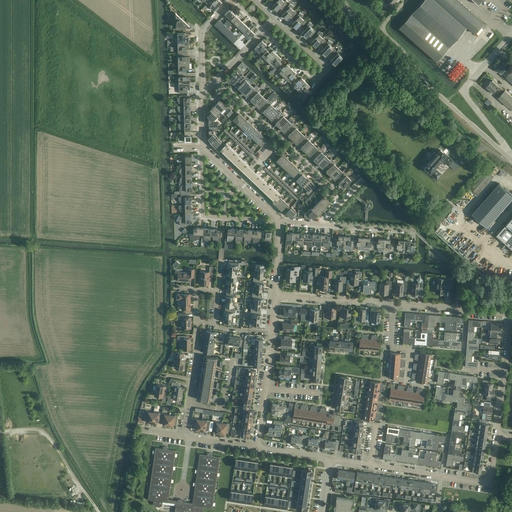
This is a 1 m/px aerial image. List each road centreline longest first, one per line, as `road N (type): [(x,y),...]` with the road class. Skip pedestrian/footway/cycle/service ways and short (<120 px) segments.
road 1 (tertiary): [(510,159),(332,0)]
road 2 (track): [(155,167),(151,0)]
road 3 (unclassified): [(510,159),(463,91),(511,34)]
road 4 (residential): [(265,29),(316,78),(326,68),(274,20)]
road 5 (residential): [(202,147),(202,216),(279,221)]
road 6 (track): [(98,511),(47,433),(0,431)]
